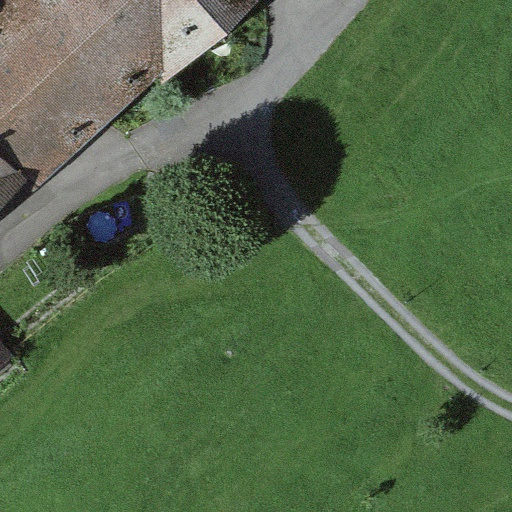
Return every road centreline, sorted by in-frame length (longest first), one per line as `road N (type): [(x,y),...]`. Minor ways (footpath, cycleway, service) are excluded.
road 1 (track): [(229,123),(295,218),(438,360),(511,404)]
road 2 (track): [(0,240),(71,182),(229,123)]
road 3 (track): [(345,0),(229,123)]
